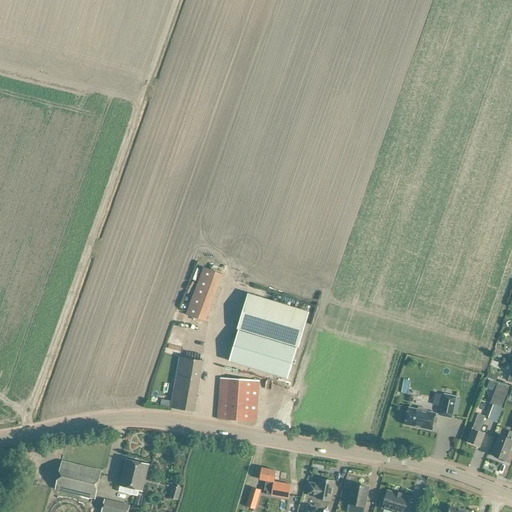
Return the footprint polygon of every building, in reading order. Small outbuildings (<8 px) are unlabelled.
[(215,318),(230,270),(209,263),(194,311),(215,318)] [(308,312),(248,294),(237,329),(239,330),(229,361),(288,379),(297,347),(298,348),(308,312)] [(180,357),(171,408),(194,411),(203,361),(180,357)] [(230,379),(220,379),(218,408),(217,418),(256,422),(257,412),(259,380),(230,379)] [(497,384),(490,403),(502,408),(509,388),(497,384)] [(445,394),(440,416),(452,418),(456,397),(445,394)] [(418,406),(418,409),(409,407),(405,424),(432,430),(435,413),(427,411),(428,408),(418,406)] [(478,413),(471,432),(468,442),(480,446),(483,437),(485,433),(480,431),(486,416),(484,416),(478,413)] [(452,429),(449,446),(455,447),(457,430),(452,429)] [(511,444),(511,431),(510,431),(507,438),(500,435),(492,455),(506,460),(511,444)] [(141,491),(148,464),(127,459),(121,485),(141,491)] [(62,462),(60,471),(56,489),(95,499),(101,471),(62,462)] [(262,468),(260,478),(260,479),(266,480),(264,490),(267,491),(266,494),(289,498),(291,485),(274,482),(276,471),(262,468)] [(316,485),(316,484),(309,483),(307,494),(317,496),(317,498),(330,501),(334,481),(320,478),(319,486),(316,485)] [(173,486),(169,498),(178,501),(181,488),(179,487),(180,484),(176,483),(175,487),(173,486)] [(369,487),(355,485),(352,484),(348,505),(366,508),(369,487)] [(252,488),(247,507),(255,509),(260,490),(252,488)] [(395,511),(406,511),(405,511),(409,498),(402,495),(403,494),(395,491),(394,493),(388,491),(382,508),(396,511),(395,511)] [(105,500),(102,509),(102,511),(103,511),(128,511),(130,505),(105,500)]
